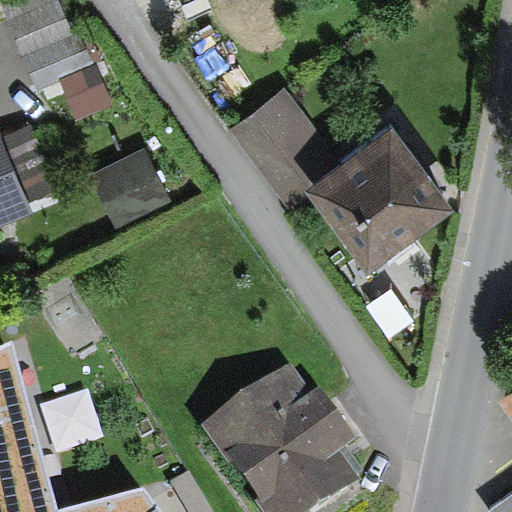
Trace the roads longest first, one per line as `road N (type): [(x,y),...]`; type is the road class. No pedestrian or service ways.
road 1 (residential): [(453,447),(427,441),(392,407),(112,0)]
road 2 (residential): [(511,148),(453,447)]
